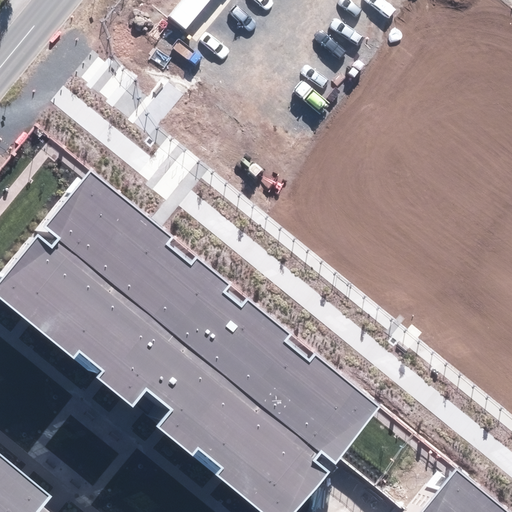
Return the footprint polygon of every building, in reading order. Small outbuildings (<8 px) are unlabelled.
[(233,8),(219,25),(238,41),(253,24),(233,8)] [(193,33),(179,52),(203,69),(217,51),(193,33)] [(472,136),(499,103),(475,83),(448,116),(472,136)] [(511,106),(505,101),(485,126),(492,132),(478,150),(511,176),(511,106)] [(166,171),(149,155),(132,173),(149,189),(166,171)] [(216,475),(261,511),(294,511),(328,471),(314,460),(321,451),(335,463),(381,407),(315,354),(309,360),(285,341),(291,334),(248,299),(242,306),(224,291),(230,284),(196,257),(191,263),(167,243),(172,237),(91,171),(45,226),(60,238),(53,247),(38,235),(0,280),(0,298),(73,357),(78,350),(103,370),(97,377),(133,406),(147,389),(172,410),(158,427),(192,455),(198,448),(222,468),(216,475)] [(39,511),(52,497),(0,454),(0,511),(39,511)] [(511,511),(457,468),(421,511),(511,511)]
